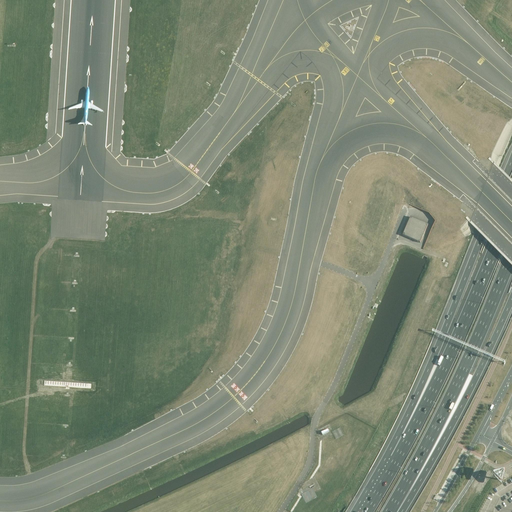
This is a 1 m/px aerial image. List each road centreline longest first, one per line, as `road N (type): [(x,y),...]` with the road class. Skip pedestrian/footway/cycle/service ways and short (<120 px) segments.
road 1 (motorway): [(511,159),(379,483)]
road 2 (motorway): [(511,205),(432,390),(379,483)]
road 3 (motorway): [(392,511),(511,254)]
road 4 (motorway): [(394,511),(417,484),(511,298)]
